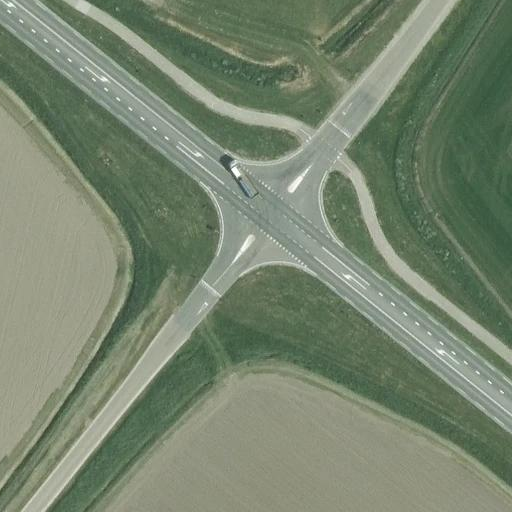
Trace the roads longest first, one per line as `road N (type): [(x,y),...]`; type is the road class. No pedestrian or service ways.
road 1 (unclassified): [(29,511),(268,216)]
road 2 (primary): [(268,216),(0,5)]
road 3 (primary): [(511,412),(268,216)]
road 4 (unclassified): [(268,216),(433,0)]
